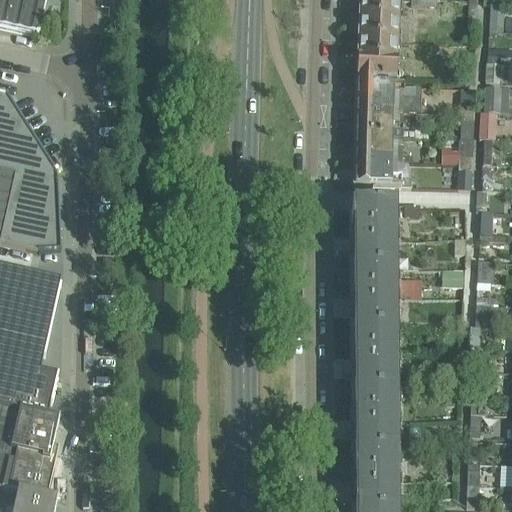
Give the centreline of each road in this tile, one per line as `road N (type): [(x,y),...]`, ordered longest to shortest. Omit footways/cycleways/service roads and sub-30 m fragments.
road 1 (tertiary): [(247,511),(241,266),(250,0)]
road 2 (residential): [(314,511),(309,199),(317,0)]
road 3 (unclassified): [(79,511),(89,74)]
